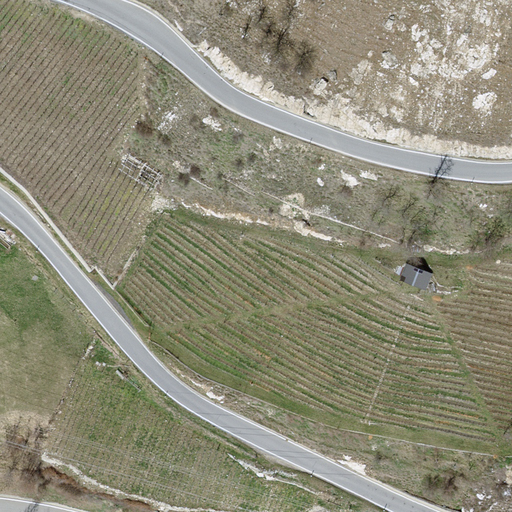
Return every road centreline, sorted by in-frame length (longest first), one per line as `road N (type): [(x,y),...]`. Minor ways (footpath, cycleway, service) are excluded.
road 1 (tertiary): [(0,199),(173,388),(412,511)]
road 2 (tertiary): [(511,171),(416,162),(273,117),(226,94),(146,25),(91,0)]
